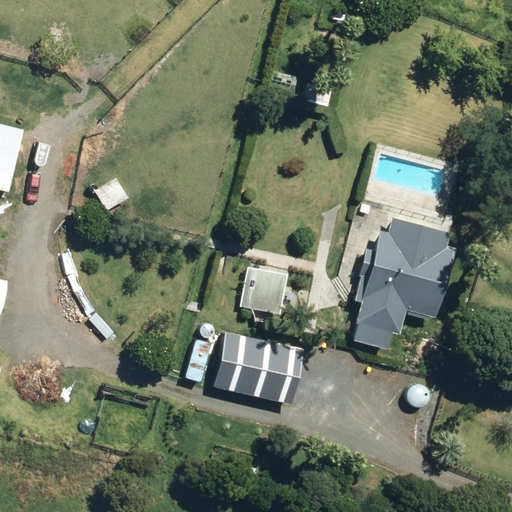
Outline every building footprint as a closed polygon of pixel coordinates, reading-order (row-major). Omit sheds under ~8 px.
[(297,76),(273,70),(269,88),(294,93),(297,76)] [(306,98),(327,104),(333,78),(311,73),(306,98)] [(116,175),(94,189),(107,209),(129,195),(116,175)] [(449,228),(392,214),(389,229),(380,227),(374,247),(366,245),(359,272),(361,273),(354,299),(360,300),(355,319),(358,320),(353,338),(387,346),(391,329),(400,331),(406,307),(435,314),(452,245),(445,243),(449,228)] [(287,271),(247,264),(240,305),(280,312),(287,271)] [(271,342),(221,328),(205,387),(255,401),(271,342)]
